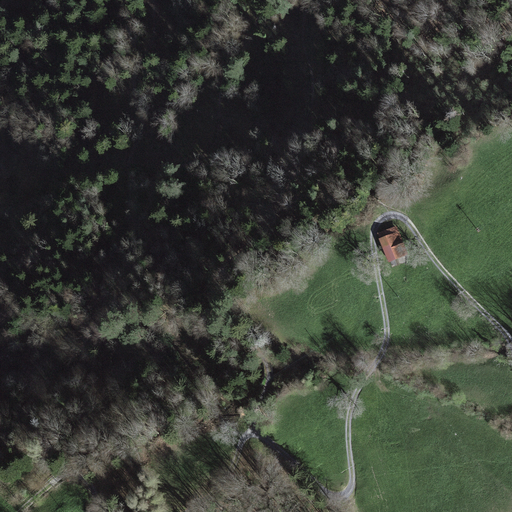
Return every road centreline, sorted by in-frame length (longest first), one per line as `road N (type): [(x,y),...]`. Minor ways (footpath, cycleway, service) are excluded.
road 1 (track): [(511,348),(411,224),(391,213),(373,227),(385,343),(350,403),(352,477),(345,492),(324,494),(251,427)]
road 2 (track): [(268,0),(219,93),(219,143),(167,172),(139,218),(127,212),(130,157),(141,138),(133,86),(156,32),(154,0)]
road 3 (track): [(251,427),(268,365),(220,316),(223,281),(228,264),(263,237),(287,157),(309,120),(315,74),(303,40),(308,0)]
road 4 (track): [(105,511),(87,475),(71,473),(22,511)]
